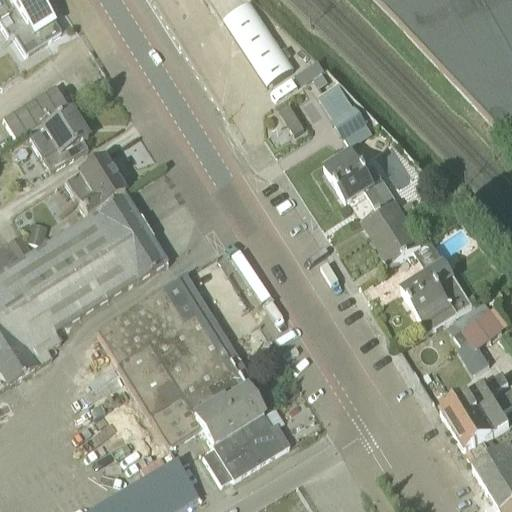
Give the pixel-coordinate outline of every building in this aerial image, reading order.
[(10,41),(23,61),(59,40),(34,0),(0,0),(0,32),(7,43),(10,41)] [(511,0),(371,0),(504,140),(511,131),(511,0)] [(222,26),(267,93),(294,75),(250,8),(222,26)] [(328,89),(322,80),(314,85),(320,94),(328,89)] [(354,112),(352,113),(337,90),(317,102),(331,123),(349,154),(371,140),(354,112)] [(67,113),(54,92),(2,125),(15,145),(67,113)] [(289,110),(279,116),(295,141),(304,135),(289,110)] [(27,143),(28,145),(41,165),(49,178),(86,155),(81,147),(86,144),(69,117),(27,143)] [(374,175),(366,179),(350,155),(322,173),(346,211),(366,199),(378,219),(395,209),(396,208),(383,186),(381,187),(374,175)] [(64,188),(87,225),(124,202),(101,165),(64,188)] [(31,261),(0,280),(0,398),(52,366),(48,359),(62,350),(55,340),(167,270),(124,202),(87,225),(31,261)] [(398,214),(402,220),(414,212),(410,206),(398,214)] [(378,219),(359,230),(388,275),(413,258),(423,252),(402,220),(398,214),(395,209),(378,219)] [(46,234),(30,230),(25,249),(41,253),(46,234)] [(0,280),(31,261),(19,242),(0,254),(0,280)] [(457,321),(471,313),(444,269),(430,247),(423,252),(413,258),(426,278),(399,295),(427,338),(456,320),(457,321)] [(246,395),(177,286),(96,337),(105,352),(110,361),(168,455),(200,436),(192,423),(222,404),(224,408),(244,395),(246,395)] [(447,334),(461,352),(455,356),(473,383),(489,372),(478,355),(508,333),(494,315),(489,319),(482,309),(454,328),(447,334)] [(499,417),(501,420),(511,413),(511,396),(493,409),(489,402),(508,390),(502,381),(440,420),(456,444),(499,417)] [(211,454),(262,421),(244,395),(224,408),(222,404),(192,423),(200,436),(211,454)] [(509,433),(501,420),(499,417),(456,444),(471,469),(487,454),(483,450),(493,443),(492,443),(509,433)] [(220,492),(223,490),(231,485),(232,487),(283,456),(262,421),(211,454),(212,456),(202,463),(220,492)] [(511,450),(473,476),(486,498),(511,481),(511,450)] [(175,468),(139,491),(137,492),(103,511),(184,511),(196,505),(175,468)] [(511,511),(511,481),(486,498),(495,511),(511,511)]
